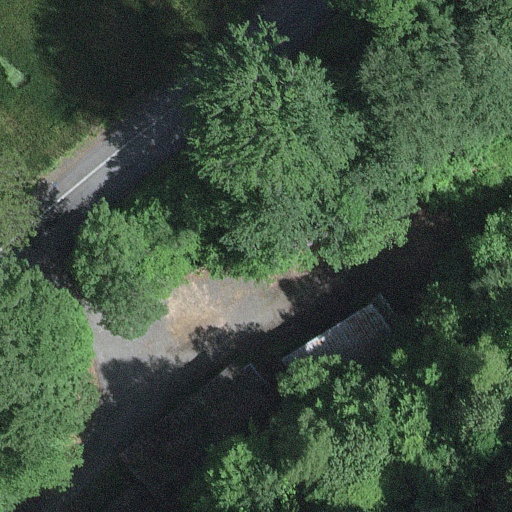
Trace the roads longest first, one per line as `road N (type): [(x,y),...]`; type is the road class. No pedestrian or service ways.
road 1 (unclassified): [(0,274),(322,0)]
road 2 (track): [(42,238),(146,385)]
